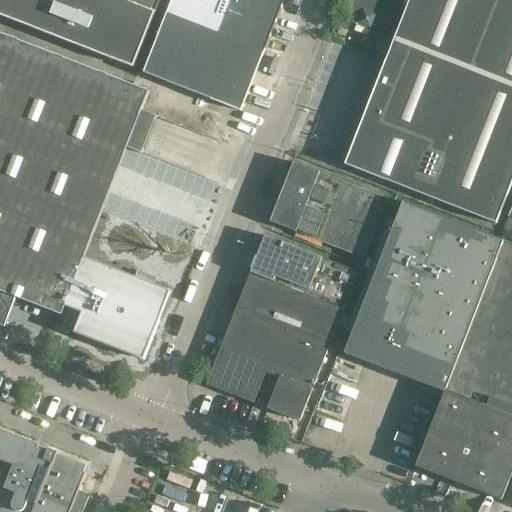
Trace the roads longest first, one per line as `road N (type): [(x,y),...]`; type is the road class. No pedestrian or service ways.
road 1 (unclassified): [(153,418),(321,0)]
road 2 (unclassified): [(393,511),(153,418)]
road 3 (unclassified): [(153,418),(0,359)]
